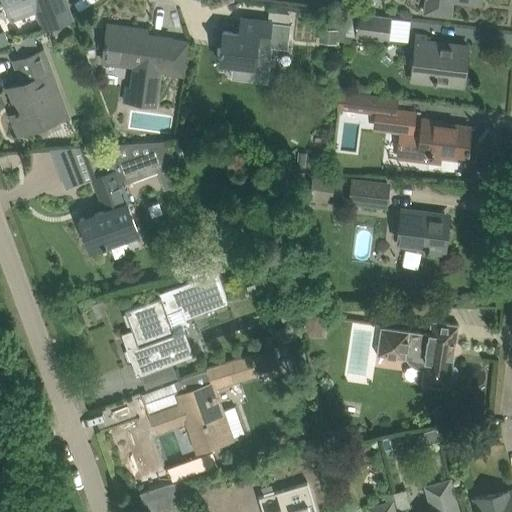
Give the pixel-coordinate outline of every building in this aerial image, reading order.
[(3,0),(6,7),(12,22),(37,12),(45,32),(72,21),(64,0),(3,0)] [(425,0),(424,13),(430,14),(450,16),(452,0),(471,2),(481,4),(481,0),(425,0)] [(357,36),(360,12),(350,11),(347,34),(357,36)] [(389,40),(392,16),(360,12),(357,36),(389,40)] [(217,46),(217,49),(221,50),(219,61),(252,66),(251,79),(267,82),(272,46),(288,48),(291,23),(241,16),(239,31),(223,29),(221,47),(217,46)] [(107,22),(102,60),(135,65),(132,87),(126,86),(124,99),(154,103),(158,74),(182,77),(187,41),(169,38),(169,37),(134,32),(135,26),(107,22)] [(321,27),(319,39),(335,41),(336,29),(321,27)] [(0,33),(0,48),(9,45),(4,32),(0,33)] [(463,86),(467,46),(426,41),(427,35),(417,34),(412,80),(463,86)] [(13,44),(19,59),(38,51),(33,36),(13,44)] [(22,82),(8,87),(17,110),(15,111),(16,113),(11,115),(18,134),(58,119),(47,90),(57,86),(43,50),(38,51),(19,59),(14,60),(22,82)] [(396,99),(341,92),(339,108),(385,114),(394,115),(395,110),(396,99)] [(417,113),(395,110),(394,115),(385,114),(383,130),(404,133),(400,158),(419,160),(420,153),(442,156),(441,163),(442,163),(443,156),(466,159),(465,166),(466,166),(467,152),(469,153),(470,147),(468,147),(471,127),(423,121),(422,132),(414,131),(417,113)] [(170,152),(168,146),(166,141),(79,146),(84,157),(92,179),(97,192),(101,191),(108,209),(80,219),(91,250),(138,233),(127,202),(124,203),(117,185),(129,180),(176,163),(172,151),(170,152)] [(312,175),(310,200),(341,203),(343,178),(312,175)] [(348,205),(386,209),(389,182),(351,178),(348,205)] [(402,209),(397,241),(426,245),(425,251),(445,253),(446,241),(451,242),(453,227),(448,227),(450,215),(402,209)] [(160,293),(161,297),(126,310),(138,342),(127,347),(138,377),(183,360),(182,359),(193,355),(184,331),(186,330),(184,327),(175,330),(168,312),(184,307),(188,317),(186,318),(187,319),(208,311),(207,310),(227,303),(227,304),(229,304),(216,268),(192,273),(195,280),(160,293)] [(322,278),(293,279),(293,297),(322,296),(322,278)] [(322,315),(304,315),(305,337),(322,337),(322,315)] [(285,325),(274,329),(280,343),(303,334),(298,320),(285,325)] [(452,366),(456,344),(459,324),(431,320),(429,334),(390,328),(386,353),(425,359),(421,384),(449,388),(450,379),(453,380),(455,378),(457,368),(455,366),(452,366)] [(255,356),(260,372),(278,367),(273,351),(255,356)] [(199,451),(234,439),(217,388),(257,376),(252,357),(207,370),(171,383),(178,404),(151,414),(158,431),(188,420),(199,451)] [(428,445),(440,441),(437,429),(424,432),(428,445)] [(156,511),(190,501),(188,493),(183,479),(140,492),(146,511),(156,511)] [(432,511),(460,511),(458,505),(451,479),(425,486),(432,511)] [(310,511),(308,503),(313,501),(314,501),(307,480),(276,490),(276,491),(282,510),(275,511),(310,511)] [(511,511),(511,494),(508,496),(507,492),(475,499),(478,511),(511,511)] [(368,511),(397,511),(394,500),(367,507),(368,511)]
